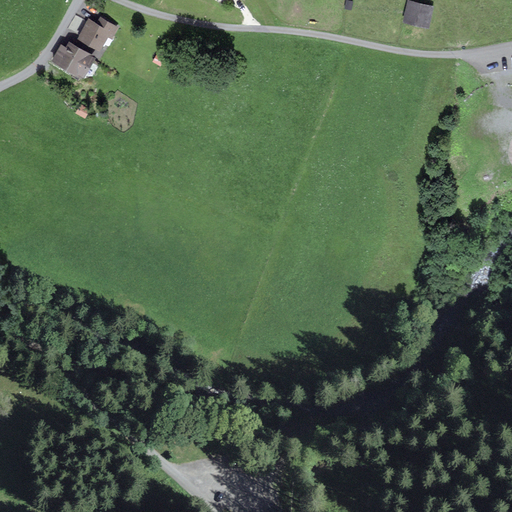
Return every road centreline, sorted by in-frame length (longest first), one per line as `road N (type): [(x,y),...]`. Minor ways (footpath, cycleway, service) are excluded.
road 1 (tertiary): [(118,0),(214,26),(291,30),(396,50),(501,48)]
road 2 (unclassified): [(221,511),(0,330)]
road 3 (residential): [(0,87),(39,64),(78,0)]
